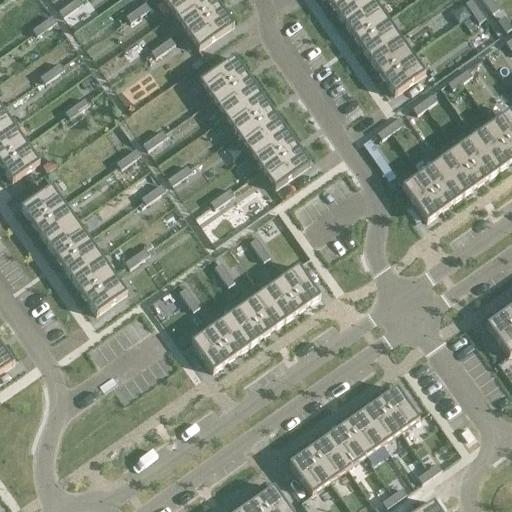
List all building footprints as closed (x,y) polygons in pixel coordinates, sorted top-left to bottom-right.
[(161,0),(160,1),(173,19),(198,0),(161,0)] [(212,0),(198,0),(173,19),(185,36),(221,11),(212,0)] [(324,0),(331,10),(345,0),(324,0)] [(370,0),(345,0),(331,10),(344,28),(375,6),(370,0)] [(78,1),(68,8),(73,15),(82,8),(78,1)] [(472,2),(465,7),(472,17),(478,12),(472,2)] [(492,3),(485,8),(492,17),(498,13),(492,3)] [(145,6),(135,13),(140,20),(150,13),(145,6)] [(375,6),(344,28),(356,45),(387,24),(375,6)] [(68,8),(58,15),(63,22),(73,15),(68,8)] [(221,11),(185,36),(198,55),(234,30),(221,11)] [(478,12),(472,17),(479,27),(485,22),(478,12)] [(135,13),(126,20),(130,27),(140,20),(135,13)] [(52,20),(42,26),(46,33),(56,26),(52,20)] [(511,31),(504,20),(498,25),(506,37),(511,32),(511,31)] [(387,24),(356,45),(369,63),(400,41),(387,24)] [(42,26),(32,33),(37,40),(46,33),(42,26)] [(400,41),(369,63),(381,81),(412,59),(400,41)] [(170,42),(160,49),(165,55),(175,48),(170,42)] [(160,49),(151,56),(155,62),(165,55),(160,49)] [(412,59),(381,81),(394,99),(425,77),(412,59)] [(234,61),(199,86),(212,104),(247,79),(234,61)] [(59,67),(50,74),(54,80),(64,74),(59,67)] [(467,73),(457,80),(462,87),(472,80),(467,73)] [(50,74),(40,81),(44,87),(54,80),(50,74)] [(247,79),(212,104),(224,122),(260,97),(247,79)] [(457,80),(447,87),(452,94),(462,87),(457,80)] [(260,97),(224,122),(236,140),(272,115),(260,97)] [(432,98),(422,105),(427,112),(436,105),(432,98)] [(84,102),(74,109),(79,116),(89,109),(84,102)] [(422,105),(412,112),(417,119),(427,112),(422,105)] [(74,109),(65,116),(69,123),(79,116),(74,109)] [(2,113),(0,113),(0,140),(14,130),(2,113)] [(272,115),(236,140),(249,157),(285,132),(272,115)] [(511,118),(509,115),(491,128),(511,158),(511,118)] [(396,123),(387,130),(391,137),(401,130),(396,123)] [(511,158),(491,128),(473,140),(498,176),(511,165),(511,158)] [(14,130),(0,140),(0,166),(26,148),(14,130)] [(387,130),(377,137),(381,144),(391,137),(387,130)] [(285,132),(249,157),(261,175),(297,150),(285,132)] [(162,134),(152,141),(157,148),(167,141),(162,134)] [(473,140),(455,153),(480,188),(498,176),(473,140)] [(152,141),(142,148),(147,155),(157,148),(152,141)] [(26,148),(0,166),(0,169),(12,186),(39,166),(26,148)] [(297,150),(261,175),(274,193),(310,168),(297,150)] [(136,153),(126,160),(131,166),(140,159),(136,153)] [(455,153),(438,165),(463,201),(480,188),(455,153)] [(126,160),(116,167),(121,173),(131,166),(126,160)] [(52,164),(42,170),(46,176),(56,169),(52,164)] [(438,165),(420,177),(445,213),(463,201),(438,165)] [(187,170),(177,177),(182,183),(191,176),(187,170)] [(177,177),(167,184),(172,190),(182,183),(177,177)] [(420,177),(401,190),(427,226),(445,213),(420,177)] [(161,188),(151,195),(156,202),(165,195),(161,188)] [(51,190),(20,212),(33,230),(64,208),(51,190)] [(230,192),(220,199),(224,206),(234,199),(230,192)] [(151,195),(141,202),(146,209),(156,202),(151,195)] [(220,199),(210,206),(215,213),(224,206),(220,199)] [(64,208),(33,230),(46,248),(77,226),(64,208)] [(77,226),(46,248),(58,265),(89,244),(77,226)] [(256,242),(249,247),(256,256),(263,252),(256,242)] [(89,244),(58,265),(71,283),(101,261),(89,244)] [(146,252),(136,259),(141,265),(151,258),(146,252)] [(263,252),(256,256),(263,266),(270,262),(263,252)] [(136,259),(126,265),(131,272),(141,265),(136,259)] [(101,261),(71,283),(83,301),(114,279),(101,261)] [(221,267),(214,271),(221,281),(227,277),(221,267)] [(298,270),(280,283),(302,314),(320,301),(298,270)] [(227,277),(221,281),(228,291),(234,286),(227,277)] [(114,279),(83,301),(96,319),(127,297),(114,279)] [(280,283),(262,296),(284,326),(302,314),(280,283)] [(185,292),(179,296),(186,306),(192,302),(185,292)] [(262,296),(245,308),(266,339),(284,326),(262,296)] [(192,302),(186,306),(193,316),(199,311),(192,302)] [(245,308),(227,320),(249,351),(266,339),(245,308)] [(511,325),(505,315),(486,328),(509,360),(511,358),(511,325)] [(227,320),(209,333),(231,364),(249,351),(227,320)] [(209,333),(191,346),(213,377),(231,364),(209,333)] [(1,349),(0,349),(0,376),(14,367),(1,349)] [(396,392),(378,405),(400,437),(419,424),(396,392)] [(378,405),(360,417),(383,449),(400,437),(378,405)] [(360,417),(343,430),(365,462),(383,449),(360,417)] [(343,430),(325,442),(348,474),(365,462),(343,430)] [(325,442),(307,454),(330,487),(348,474),(325,442)] [(307,454),(289,467),(311,500),(330,487),(307,454)] [(437,467),(427,474),(432,481),(441,474),(437,467)] [(427,474),(417,481),(422,488),(432,481),(427,474)] [(288,511),(273,491),(255,504),(258,508),(260,511),(288,511)] [(401,492),(392,499),(396,506),(406,499),(401,492)] [(392,499),(382,506),(385,511),(387,511),(396,506),(392,499)]
